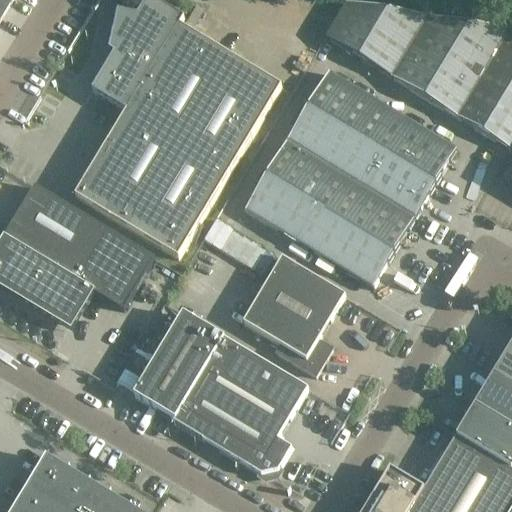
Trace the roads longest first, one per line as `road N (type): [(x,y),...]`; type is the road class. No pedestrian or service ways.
road 1 (unknown): [(423,347),(241,240),(221,219),(311,83),(331,75),(463,156),(459,211),(482,271)]
road 2 (unclassified): [(325,511),(458,288),(482,271),(511,275)]
road 3 (unclassified): [(248,511),(0,362)]
road 4 (unknown): [(0,134),(16,142),(41,138),(97,40)]
